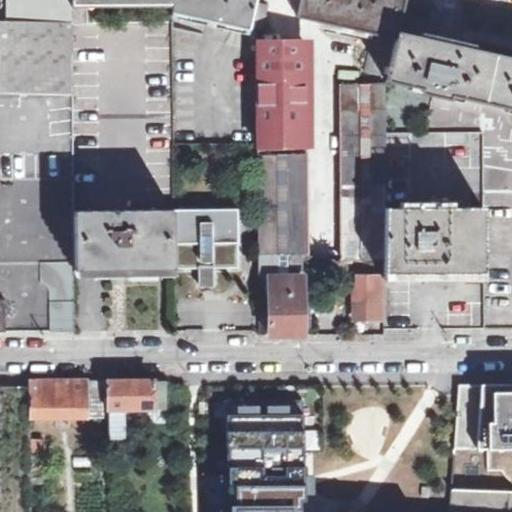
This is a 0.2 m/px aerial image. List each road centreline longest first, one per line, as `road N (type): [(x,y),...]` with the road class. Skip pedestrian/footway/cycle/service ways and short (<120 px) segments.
road 1 (residential): [(0,355),(511,354)]
road 2 (unknown): [(321,355),(323,179)]
